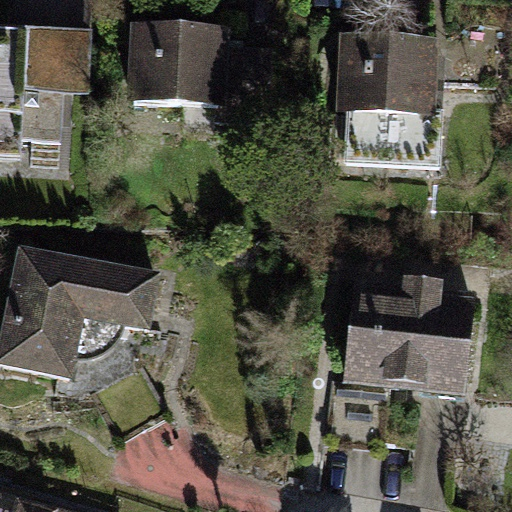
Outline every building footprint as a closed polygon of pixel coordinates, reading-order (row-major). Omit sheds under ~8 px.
[(46,48),(0,43),(0,151),(35,155),(46,48)] [(298,73),(161,64),(156,146),(292,155),(298,73)] [(500,75),(373,68),(368,156),(495,163),(500,75)] [(136,360),(156,287),(16,249),(0,308),(0,397),(50,411),(69,342),(136,360)] [(474,316),(359,298),(343,395),(459,413),(474,316)] [(49,511),(0,497),(0,511),(49,511)]
